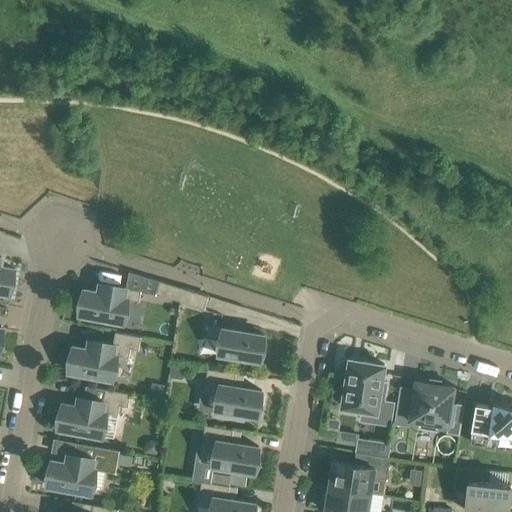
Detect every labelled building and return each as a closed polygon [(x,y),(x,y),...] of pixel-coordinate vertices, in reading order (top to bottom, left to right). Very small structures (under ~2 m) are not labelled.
[(0,256),(0,291),(10,293),(11,288),(13,288),(16,274),(14,274),(15,268),(1,266),(2,257),(0,256)] [(156,293),(180,300),(184,288),(159,280),(156,293)] [(81,294),(78,308),(80,308),(79,314),(99,318),(123,322),(128,298),(140,301),(142,290),(100,282),(98,291),(84,289),(83,294),(81,294)] [(184,288),(180,300),(205,308),(209,296),(184,288)] [(219,353),(241,356),(260,359),(265,334),(209,325),(207,336),(221,339),(219,353)] [(70,351),(68,365),(70,365),(69,371),(88,374),(113,379),(117,355),(129,357),(131,347),(139,349),(141,336),(116,331),(113,344),(89,339),(87,348),(73,346),(72,351),(70,351)] [(385,364),(350,358),(342,406),(362,409),(382,412),(384,399),(387,382),(382,382),(385,364)] [(172,364),(170,376),(183,378),(185,366),(172,364)] [(219,394),(216,408),(258,415),(262,390),(234,385),(236,373),(208,368),(204,392),(219,394)] [(399,397),(395,423),(410,426),(411,419),(419,420),(418,427),(438,430),(439,424),(448,425),(447,432),(459,434),(464,404),(452,402),(455,386),(416,379),(414,388),(413,399),(399,397)] [(152,381),(150,394),(163,397),(165,384),(152,381)] [(60,408),(57,422),(59,422),(58,428),(102,436),(114,438),(118,414),(120,404),(128,406),(131,393),(105,388),(86,384),(83,397),(78,396),(77,405),(63,403),(62,408),(60,408)] [(493,406),(477,403),(471,442),(488,444),(490,431),(511,434),(511,404),(494,402),(493,406)] [(214,464),(235,468),(255,471),(259,446),(231,441),(233,429),(205,424),(201,448),(216,451),(214,464)] [(391,442),(358,437),(355,451),(389,457),(391,442)] [(145,444),(143,451),(156,454),(159,441),(151,440),(145,444)] [(51,465),(49,465),(46,479),(48,479),(47,485),(91,493),(96,469),(116,473),(120,450),(75,442),(72,454),(68,453),(66,462),(52,460),(51,465)] [(333,460),(329,485),(371,492),(374,477),(387,479),(390,457),(389,457),(364,453),(361,464),(333,460)] [(485,469),(457,467),(454,488),(468,490),(466,511),(479,511),(508,511),(509,502),(511,502),(511,488),(511,484),(483,481),(485,469)] [(209,471),(207,481),(230,485),(232,475),(209,471)] [(202,480),(198,504),(212,507),(211,511),(254,511),(256,502),(228,497),(230,485),(207,481),(202,480)] [(368,511),(371,492),(329,485),(325,511),(331,511),(368,511)]
